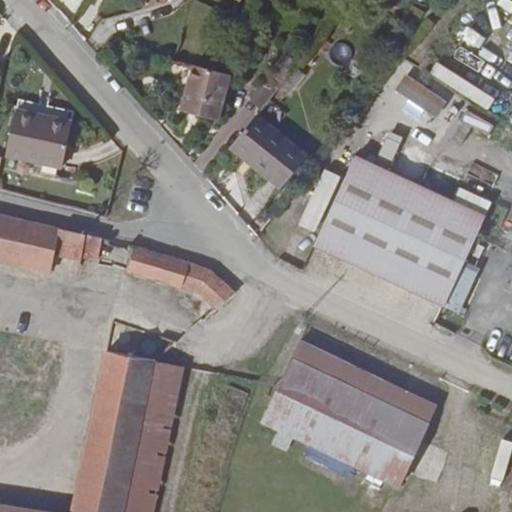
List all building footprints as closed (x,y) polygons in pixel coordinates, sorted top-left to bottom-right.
[(261,113),(304,74),(288,57),(245,96),(261,113)] [(441,64),(436,74),(495,106),(501,96),(441,64)] [(216,79),(180,69),(167,113),(203,123),(216,79)] [(66,129),(12,114),(1,158),(55,172),(66,129)] [(243,119),(216,151),(263,192),(290,160),(243,119)] [(476,225),(347,162),(303,249),(432,311),(476,225)] [(0,221),(0,265),(40,274),(42,270),(49,232),(0,221)] [(49,232),(42,270),(64,274),(66,266),(86,270),(92,242),(49,232)] [(236,294),(208,269),(162,256),(133,250),(126,273),(197,292),(216,311),(236,294)] [(436,409),(302,342),(262,422),(326,452),(397,487),(436,409)] [(59,511),(112,511),(145,363),(93,354),(59,511)] [(112,511),(143,511),(174,369),(145,363),(112,511)] [(501,468),(511,470),(511,435),(509,434),(501,468)] [(506,506),(511,478),(488,474),(483,502),(506,506)] [(312,511),(317,496),(296,490),(289,511),(312,511)]
